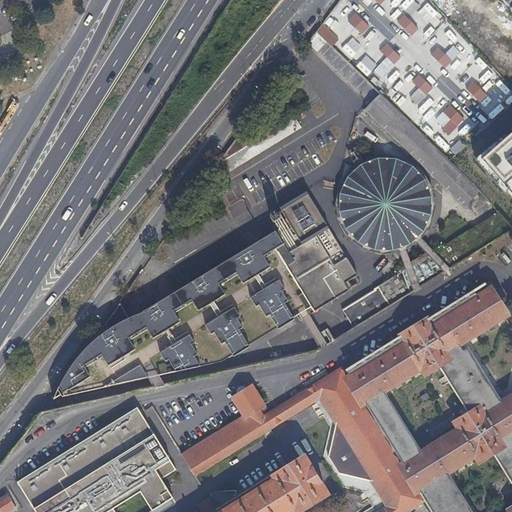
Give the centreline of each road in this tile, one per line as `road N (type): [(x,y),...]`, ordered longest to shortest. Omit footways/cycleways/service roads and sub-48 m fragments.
road 1 (secondary): [(0,429),(251,90),(304,0)]
road 2 (motorway): [(0,361),(296,0)]
road 3 (motorway): [(0,325),(202,0)]
road 4 (motorway): [(154,0),(0,240)]
road 5 (motorway): [(116,0),(0,214)]
road 6 (secondary): [(100,0),(0,164)]
road 7 (residential): [(359,0),(477,114)]
